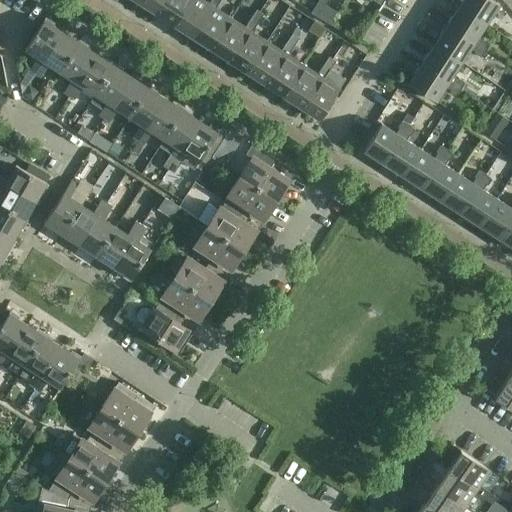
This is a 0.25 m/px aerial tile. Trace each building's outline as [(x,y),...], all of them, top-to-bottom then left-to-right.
[(138,0),(138,2),(156,14),(164,0),(138,0)] [(190,0),(164,0),(156,14),(174,25),(190,0)] [(190,0),(174,25),(192,37),(212,7),(215,9),(221,0),(220,0),(211,0),(208,5),(200,0),(190,0)] [(497,0),(463,0),(459,7),(486,24),(499,5),(496,3),(497,0)] [(210,49),(230,19),(215,9),(212,7),(192,37),(210,49)] [(459,7),(447,26),(486,52),(489,44),(483,40),(482,42),(477,38),(486,24),(459,7)] [(263,15),(256,10),(250,19),(257,24),(263,15)] [(210,49),(228,61),(248,31),(251,33),(257,24),(250,19),(244,28),(230,19),(210,49)] [(35,74),(62,32),(44,20),(25,50),(37,58),(30,70),(35,74)] [(447,26),(434,45),(461,63),(470,49),(475,52),(474,54),(481,58),(486,52),(447,26)] [(228,61),(246,72),(266,42),(251,33),(248,31),(228,61)] [(60,73),(79,43),(62,32),(35,74),(41,77),(48,65),(60,73)] [(293,48),(299,38),(292,34),(286,43),(293,48)] [(288,56),(293,48),(286,43),(281,52),(266,42),(246,72),(264,84),(284,54),(288,56)] [(96,54),(79,43),(60,73),(72,80),(64,92),(69,96),(96,54)] [(461,63),(434,45),(422,64),(461,90),(464,82),(458,78),(457,80),(452,77),(461,63)] [(114,66),(96,54),(69,96),(75,99),(83,87),(95,95),(114,66)] [(264,84),(283,96),(302,66),(288,56),(284,54),(264,84)] [(329,57),(323,67),(330,71),(330,70),(336,62),(329,57)] [(461,90),(422,64),(409,84),(436,102),(445,87),(450,90),(450,92),(456,96),(461,90)] [(114,66),(95,95),(90,102),(102,110),(99,115),(104,119),(131,77),(114,66)] [(302,66),(283,96),(301,108),(320,78),(324,80),(330,71),(323,67),(317,75),(302,66)] [(319,120),(339,90),(345,80),(330,70),(330,71),(324,80),(320,78),(301,108),(319,120)] [(131,77),(104,119),(110,122),(118,110),(129,118),(148,88),(131,77)] [(166,99),(148,88),(129,118),(141,125),(133,137),(138,141),(166,99)] [(183,110),(166,99),(138,141),(144,144),(152,132),(164,140),(183,110)] [(168,170),(200,121),(183,110),(164,140),(159,146),(171,154),(163,166),(168,170)] [(200,121),(168,170),(173,174),(178,166),(181,162),(194,170),(199,163),(218,133),(200,121)] [(384,164),(409,125),(401,121),(397,128),(399,129),(396,134),(381,124),(364,151),(384,164)] [(384,164),(403,177),(420,149),(406,141),(409,135),(411,136),(415,130),(409,125),(384,164)] [(403,177),(422,189),(447,149),(440,146),(436,152),(437,153),(434,158),(420,149),(403,177)] [(422,189),(441,201),(458,174),(444,165),(448,160),(449,161),(453,155),(447,149),(422,189)] [(240,176),(273,198),(281,186),(285,189),(294,176),(259,153),(255,159),(252,157),(240,176)] [(30,164),(25,171),(46,183),(50,176),(30,164)] [(0,173),(0,181),(35,202),(46,183),(25,171),(16,166),(8,178),(0,173)] [(441,201),(460,214),(486,174),(478,171),(474,177),(476,178),(472,183),(458,174),(441,201)] [(460,214),(479,226),(497,199),(483,190),(486,185),(488,186),(492,180),(486,174),(460,214)] [(241,213),(261,226),(269,213),(265,210),(273,198),(240,176),(227,196),(245,207),(241,213)] [(0,205),(25,220),(35,202),(0,181),(0,189),(2,190),(0,192),(0,205)] [(62,235),(81,205),(69,197),(77,185),(71,181),(44,223),(62,235)] [(479,226),(498,239),(511,217),(511,205),(511,208),(497,199),(479,226)] [(62,235),(79,246),(106,204),(100,200),(93,213),(81,205),(62,235)] [(79,246),(96,257),(115,227),(104,220),(112,208),(106,204),(79,246)] [(0,228),(15,237),(25,220),(0,205),(0,228)] [(207,227),(240,248),(248,236),(253,239),(261,226),(241,213),(237,219),(219,208),(207,227)] [(511,247),(511,217),(498,239),(511,247)] [(113,268),(140,226),(135,223),(127,235),(115,227),(96,257),(113,268)] [(140,226),(113,268),(131,280),(154,244),(142,236),(146,230),(140,226)] [(209,264),(228,276),(237,264),(232,261),(240,248),(207,227),(195,246),(213,257),(209,264)] [(0,252),(4,255),(15,237),(0,228),(0,252)] [(174,277),(208,298),(216,286),(220,289),(228,276),(209,264),(205,270),(187,258),(174,277)] [(208,298),(174,277),(162,296),(180,308),(176,314),(196,327),(204,314),(200,311),(208,298)] [(196,327),(176,314),(172,320),(154,309),(152,312),(145,308),(140,309),(136,315),(137,321),(144,324),(141,329),(174,350),(183,336),(187,339),(196,327)] [(0,366),(27,325),(9,313),(0,326),(0,349),(2,351),(0,354),(0,366)] [(44,336),(27,325),(0,366),(5,371),(8,367),(19,375),(44,336)] [(19,375),(31,382),(29,385),(34,389),(61,347),(44,336),(19,375)] [(61,347),(34,389),(40,393),(48,381),(60,389),(79,359),(61,347)] [(511,383),(506,380),(494,398),(501,403),(508,407),(511,409),(511,383)] [(101,408),(135,429),(143,417),(147,420),(156,407),(118,383),(101,408)] [(135,429),(101,408),(89,427),(93,430),(89,436),(123,457),(131,445),(127,442),(135,429)] [(123,457),(89,436),(85,442),(81,439),(81,440),(73,434),(60,453),(69,458),(102,480),(110,467),(115,470),(123,457)] [(198,448),(192,458),(202,464),(208,468),(208,467),(209,468),(211,465),(210,464),(214,458),(198,448)] [(460,450),(447,469),(477,489),(479,486),(490,471),(460,450)] [(102,480),(69,458),(60,453),(48,472),(57,478),(48,491),(90,508),(98,495),(94,492),(102,480)] [(447,469),(435,486),(465,507),(475,493),(483,499),(488,492),(479,486),(477,489),(447,469)] [(435,486),(423,504),(434,511),(461,511),(465,507),(435,486)] [(89,511),(90,508),(48,491),(41,488),(37,506),(44,508),(43,511),(89,511)] [(497,498),(488,492),(483,499),(492,505),(497,498)]
